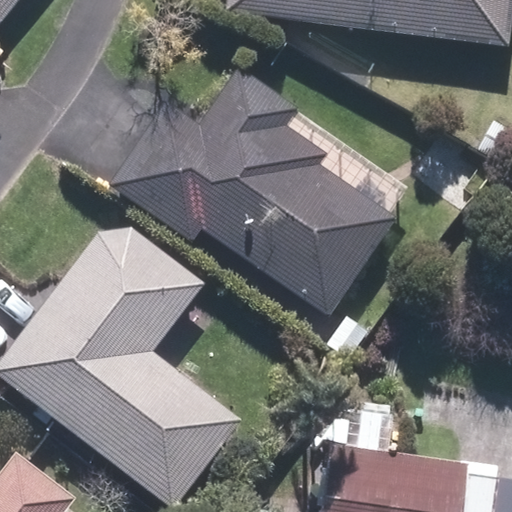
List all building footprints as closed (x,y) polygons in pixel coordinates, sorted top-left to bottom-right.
[(0,0),(0,31),(1,32),(28,0),(0,0)] [(511,0),(229,0),(227,14),(511,49),(511,42),(511,0)] [(204,44),(111,180),(319,322),(412,186),(204,44)] [(111,213),(0,353),(0,373),(172,508),(243,417),(153,347),(202,284),(111,213)] [(332,443),(321,511),(463,511),(471,464),(332,443)] [(0,511),(60,511),(74,495),(12,448),(0,463),(0,511)]
